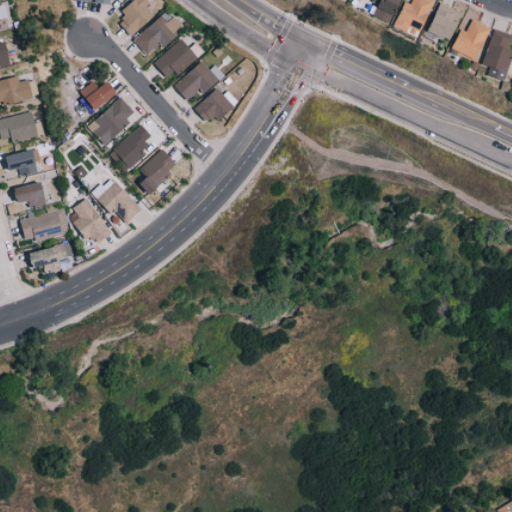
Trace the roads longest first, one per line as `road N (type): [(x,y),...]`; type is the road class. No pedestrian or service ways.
road 1 (secondary): [(0,329),(28,324),(122,273),(211,200),(259,134)]
road 2 (secondary): [(296,64),(487,152)]
road 3 (residential): [(89,31),(192,144),(231,173)]
road 4 (secondary): [(193,0),(296,64)]
